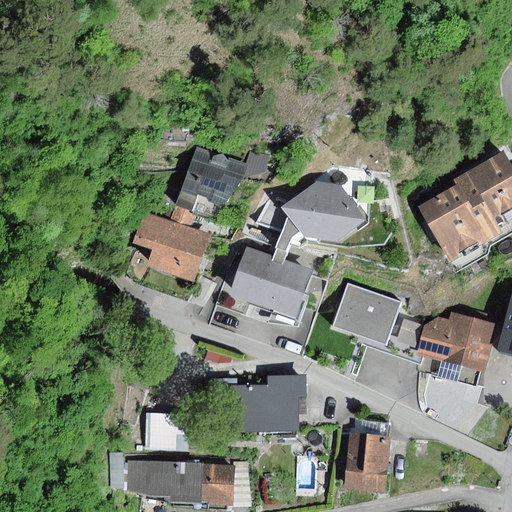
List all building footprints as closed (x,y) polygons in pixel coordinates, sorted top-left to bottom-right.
[(247,163),(199,148),(179,208),(195,213),(229,224),(240,191),(243,192),(248,177),(251,165),(247,163)] [(250,152),(247,163),(251,165),(248,177),(267,173),(271,157),(250,152)] [(460,190),(424,210),(452,259),(452,263),(457,273),(488,256),(490,247),(511,235),(511,157),(509,152),(456,183),(460,190)] [(345,187),(319,183),(301,198),(267,192),(248,229),(281,240),(277,254),(289,257),(290,254),(293,255),(295,248),(304,250),(313,240),(344,245),(374,223),(345,187)] [(171,222),(147,215),(138,247),(155,252),(150,270),(200,285),(215,236),(191,229),(195,213),(179,208),(175,208),(171,222)] [(277,254),(243,242),(231,262),(216,305),(247,317),(251,306),(273,313),(269,325),(311,329),(330,271),(289,257),(277,254)] [(404,303),(347,284),(333,328),(360,337),(358,344),(419,364),(419,356),(427,327),(400,318),(404,303)] [(511,310),(501,353),(511,355),(511,310)] [(503,326),(452,312),(450,321),(440,318),(427,327),(419,356),(419,364),(420,373),(478,388),(482,374),(489,376),(503,326)] [(169,355),(148,348),(137,381),(158,388),(169,355)] [(269,387),(231,389),(232,437),(305,435),(304,401),(310,401),(309,377),(269,378),(269,387)] [(150,448),(192,448),(192,409),(150,409),(150,448)] [(355,435),(351,434),(347,492),(388,495),(394,438),(391,438),(391,423),(356,416),(355,435)] [(236,466),(128,461),(128,455),(110,455),(111,490),(127,491),(150,498),(173,499),(173,505),(235,509),(236,466)]
